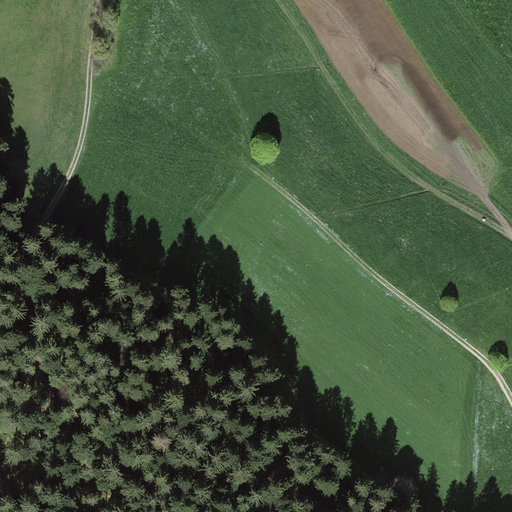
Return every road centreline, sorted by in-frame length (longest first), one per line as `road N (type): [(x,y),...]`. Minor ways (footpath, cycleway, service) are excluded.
road 1 (track): [(103,0),(75,158),(28,278),(30,319),(51,375),(161,511)]
road 2 (track): [(256,172),(478,354),(511,402)]
